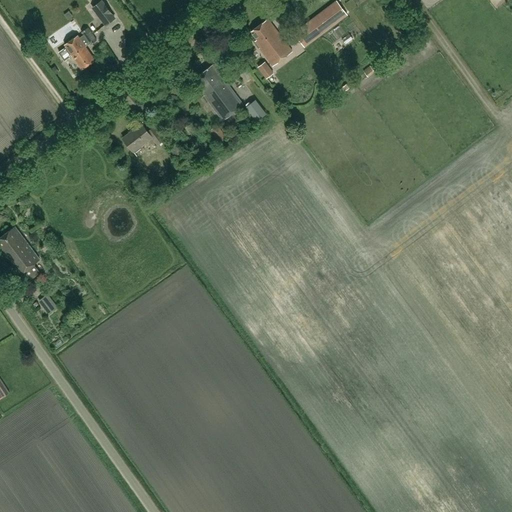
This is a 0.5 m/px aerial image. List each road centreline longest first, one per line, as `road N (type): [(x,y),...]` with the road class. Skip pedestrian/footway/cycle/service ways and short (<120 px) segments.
road 1 (unclassified): [(152,511),(0,296)]
road 2 (unclassified): [(74,122),(230,0)]
road 3 (unclassified): [(74,122),(0,14)]
